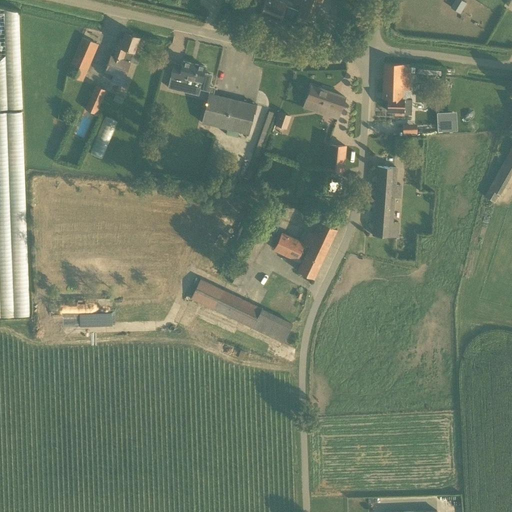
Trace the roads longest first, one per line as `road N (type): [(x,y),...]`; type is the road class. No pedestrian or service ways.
road 1 (unclassified): [(304,511),(303,326),(353,214),(363,56)]
road 2 (unclassified): [(363,56),(226,37),(61,0)]
road 3 (unclassified): [(511,67),(379,55)]
